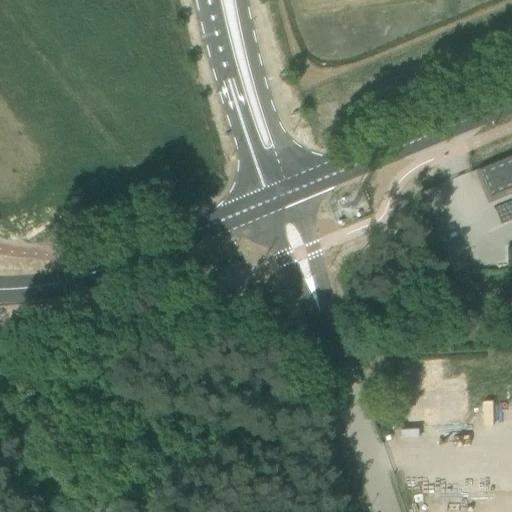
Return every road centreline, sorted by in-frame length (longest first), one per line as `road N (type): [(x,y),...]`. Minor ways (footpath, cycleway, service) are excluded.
road 1 (unclassified): [(0,290),(90,274),(264,199)]
road 2 (unclassified): [(295,186),(511,96)]
road 3 (unclassified): [(386,511),(317,308)]
road 4 (unclassified): [(208,0),(264,199)]
road 5 (unclassified): [(295,186),(240,0)]
road 6 (unclassified): [(317,308),(317,266),(295,186)]
road 7 (unclassified): [(264,199),(283,258),(317,308)]
